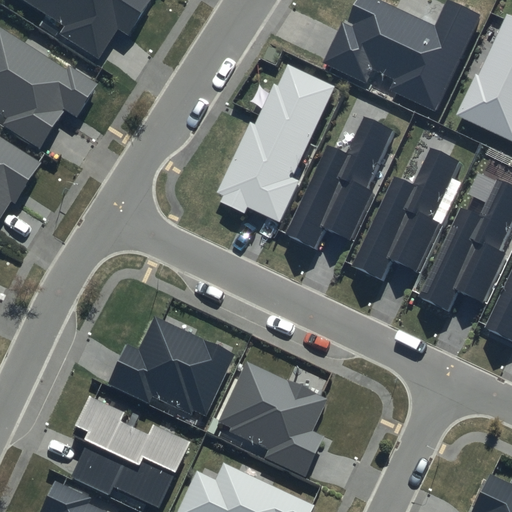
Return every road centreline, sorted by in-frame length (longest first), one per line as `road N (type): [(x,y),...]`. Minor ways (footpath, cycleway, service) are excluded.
road 1 (residential): [(106,213),(447,375)]
road 2 (residential): [(106,213),(251,0)]
road 3 (residential): [(0,415),(106,213)]
road 4 (residential): [(447,375),(383,511)]
